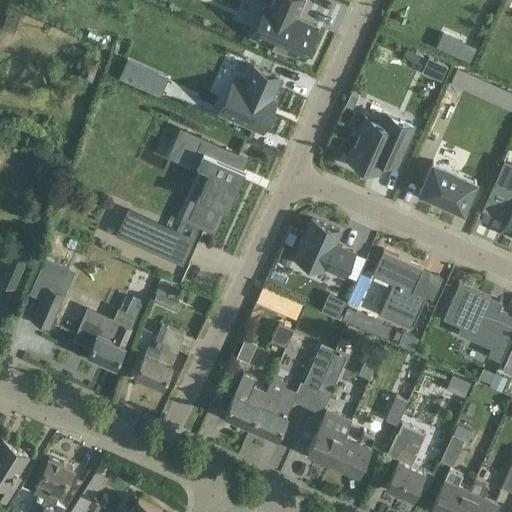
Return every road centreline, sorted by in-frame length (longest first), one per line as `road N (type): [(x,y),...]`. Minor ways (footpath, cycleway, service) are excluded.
road 1 (residential): [(290,174),(159,455)]
road 2 (residential): [(290,174),(511,272)]
road 3 (residential): [(371,0),(290,174)]
road 4 (tertiary): [(159,455),(0,384)]
